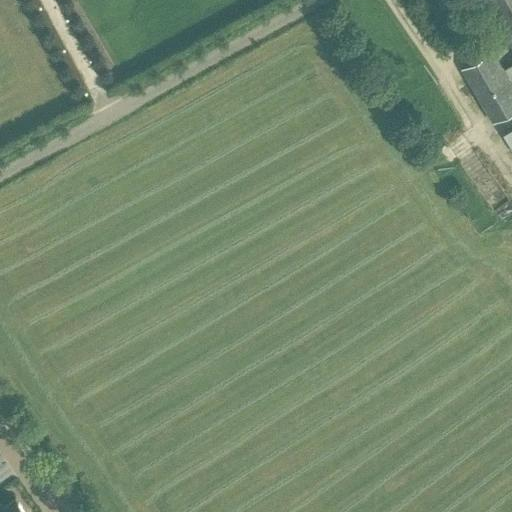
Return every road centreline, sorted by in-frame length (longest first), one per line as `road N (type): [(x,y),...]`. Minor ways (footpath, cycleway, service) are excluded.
road 1 (unclassified): [(0,173),(316,0)]
road 2 (unknown): [(389,0),(472,135)]
